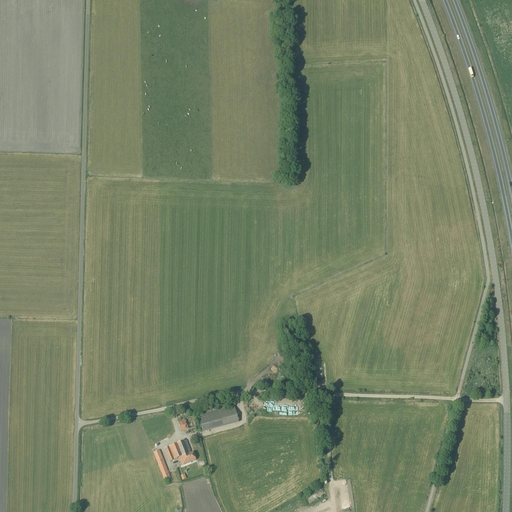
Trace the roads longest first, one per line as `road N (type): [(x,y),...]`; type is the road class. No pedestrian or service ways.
road 1 (tertiary): [(421,0),(470,149),(496,279),(505,511)]
road 2 (unclassified): [(76,426),(87,0)]
road 3 (track): [(506,400),(244,391),(188,403)]
road 4 (trunk): [(444,0),(479,100),(511,245)]
road 5 (trunk): [(511,192),(454,0)]
